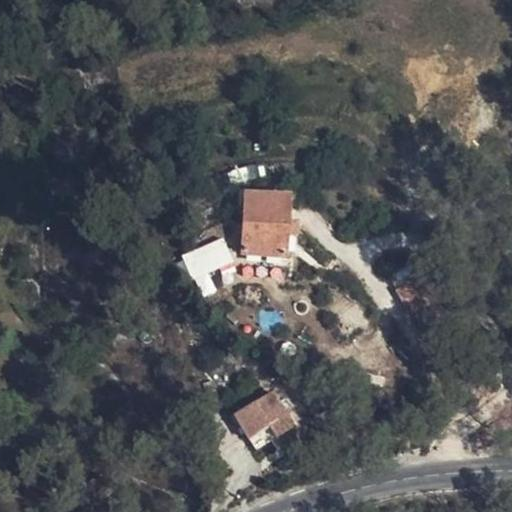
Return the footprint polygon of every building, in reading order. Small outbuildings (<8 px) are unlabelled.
[(282,241),(280,221),(279,202),(277,182),(236,181),(238,241),(282,241)] [(279,202),(280,221),(293,221),(291,202),(279,202)] [(209,271),(233,263),(224,238),(183,252),(199,297),(216,291),(209,271)] [(205,430),(212,450),(236,442),(242,460),(261,454),(249,417),(205,430)] [(236,442),(212,450),(218,468),(242,460),(236,442)]
